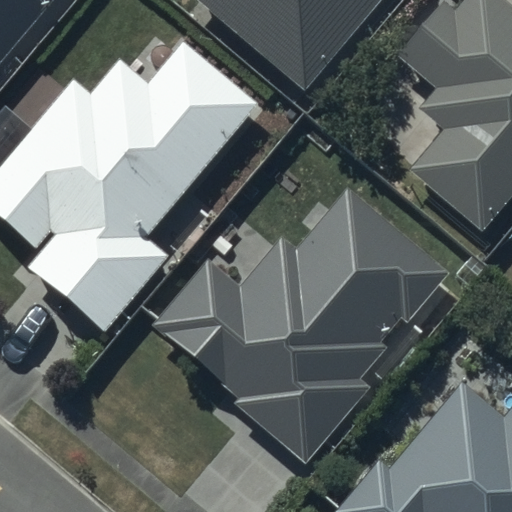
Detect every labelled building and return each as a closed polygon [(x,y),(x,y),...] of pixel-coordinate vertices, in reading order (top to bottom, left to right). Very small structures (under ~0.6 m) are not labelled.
[(0,0),(0,66),(55,0),(0,0)] [(192,0),(191,3),(304,97),(384,0),(192,0)] [(408,179),(481,238),(511,200),(511,15),(493,0),(470,0),(455,20),(444,12),(399,67),(435,96),(417,119),(442,138),(408,179)] [(27,275),(106,338),(166,263),(148,248),(258,111),(183,52),(149,94),(118,69),(91,103),(72,88),(0,177),(0,229),(39,260),(27,275)] [(237,416),(303,471),(368,395),(358,387),(388,352),(381,347),(399,326),(403,329),(445,280),(348,199),(295,261),(282,251),(240,300),(209,275),(159,334),(245,406),(237,416)] [(511,511),(511,410),(500,425),(459,391),(386,480),(376,472),(342,511),(511,511)]
